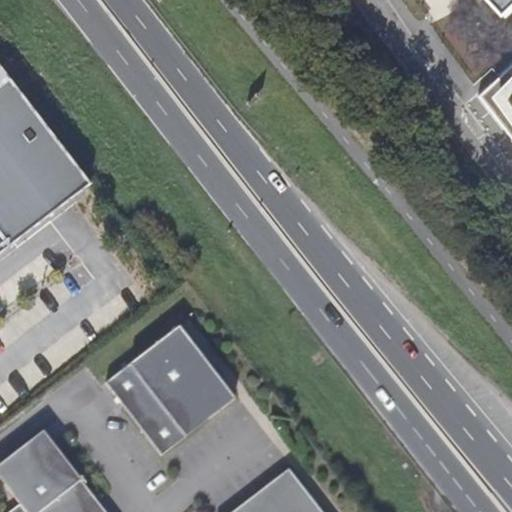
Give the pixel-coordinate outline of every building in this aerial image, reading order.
[(511,0),(485,0),(500,15),(511,3),(511,0)] [(511,133),(511,65),(481,93),(511,133)] [(0,249),(89,180),(0,66),(0,249)] [(234,398),(178,326),(106,383),(161,455),(234,398)] [(0,466),(0,479),(3,483),(52,445),(42,433),(0,466)] [(45,511),(82,485),(52,445),(3,483),(19,504),(9,511),(45,511)] [(321,511),(288,468),(287,469),(232,511),(321,511)] [(102,511),(82,485),(45,511),(102,511)]
